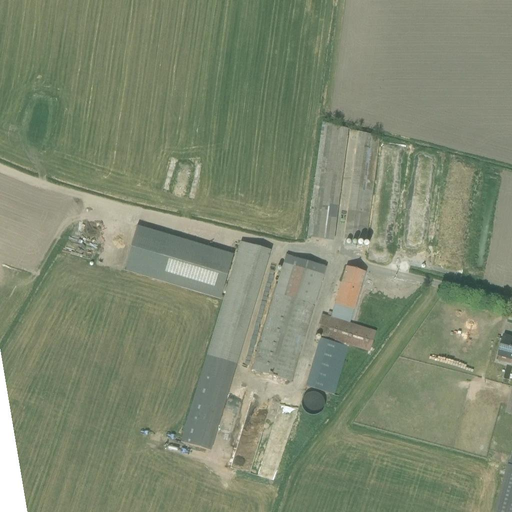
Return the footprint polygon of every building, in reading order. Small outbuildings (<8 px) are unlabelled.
[(306,237),(331,241),(346,132),(321,124),(306,237)] [(341,240),(364,244),(378,138),(355,135),(341,240)] [(461,205),(434,206),(434,223),(461,223),(461,205)] [(228,255),(135,228),(121,272),(214,300),(228,255)] [(238,244),(177,443),(208,452),(268,253),(238,244)] [(323,268),(284,256),(248,373),(287,385),(323,268)] [(304,387),(334,395),(348,345),(369,353),(375,332),(347,326),(367,273),(347,266),(331,318),(321,315),(315,332),(319,340),(304,387)] [(496,359),(511,363),(511,338),(503,336),(496,359)] [(502,380),(507,381),(511,366),(506,365),(502,380)] [(511,412),(511,385),(507,384),(500,409),(511,412)]
